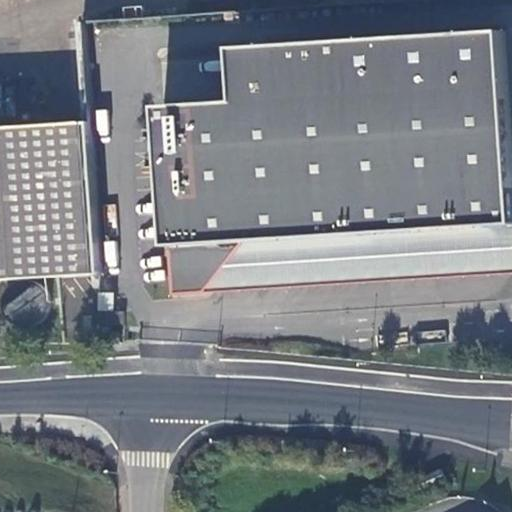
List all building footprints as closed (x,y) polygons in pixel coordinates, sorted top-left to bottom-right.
[(161,107),(172,294),(204,292),(501,275),(511,274),(511,110),(506,33),(236,48),(239,102),(161,107)] [(87,129),(0,134),(0,285),(96,279),(87,129)] [(69,318),(93,312),(86,281),(61,287),(69,318)] [(124,309),(98,310),(99,325),(126,326),(124,309)] [(442,467),(423,476),(428,486),(447,478),(442,467)]
